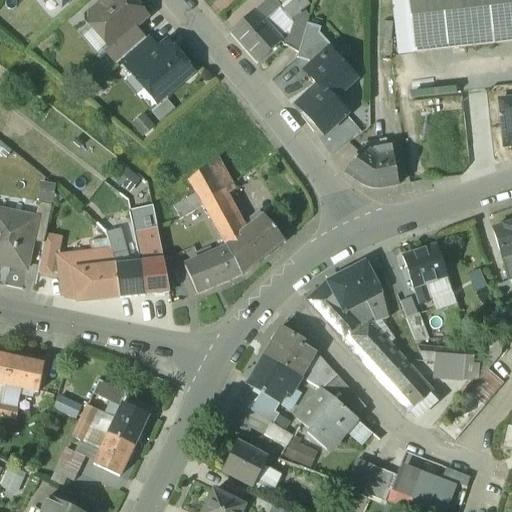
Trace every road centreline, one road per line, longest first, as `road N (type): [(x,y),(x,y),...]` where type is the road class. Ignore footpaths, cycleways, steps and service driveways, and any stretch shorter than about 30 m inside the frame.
road 1 (residential): [(174,0),(360,231)]
road 2 (residential): [(0,316),(213,364)]
road 3 (residential): [(360,231),(268,295),(213,364)]
road 4 (residential): [(213,364),(145,511)]
road 5 (residential): [(360,231),(511,178)]
